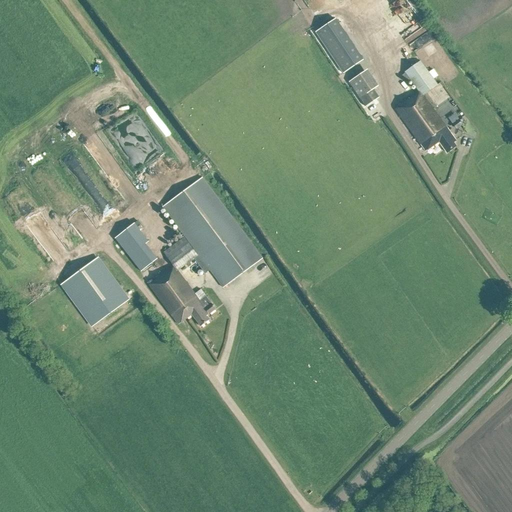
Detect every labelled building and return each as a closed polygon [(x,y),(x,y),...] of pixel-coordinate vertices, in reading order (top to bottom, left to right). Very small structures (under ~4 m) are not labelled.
[(358,60),(333,16),(313,28),(338,71),(358,60)] [(426,26),(405,39),(412,50),(432,37),(426,26)] [(419,93),(395,110),(425,152),(439,142),(446,153),(456,146),(453,143),(456,141),(448,131),(423,95),(437,85),(420,61),(404,73),(419,93)] [(365,108),(379,98),(373,90),(379,87),(367,70),(348,83),(365,108)] [(450,124),(458,118),(453,112),(446,117),(450,124)] [(458,119),(452,124),(456,129),(462,125),(458,119)] [(47,182),(56,177),(54,173),(44,177),(47,182)] [(202,177),(162,207),(198,255),(193,259),(205,274),(210,271),(222,288),(262,259),(202,177)] [(141,272),(157,259),(145,244),(149,242),(135,224),(115,240),(141,272)] [(132,293),(99,252),(64,280),(97,321),(132,293)] [(199,301),(173,267),(149,285),(178,325),(191,315),(200,327),(209,320),(206,316),(209,314),(215,309),(205,296),(199,301)]
